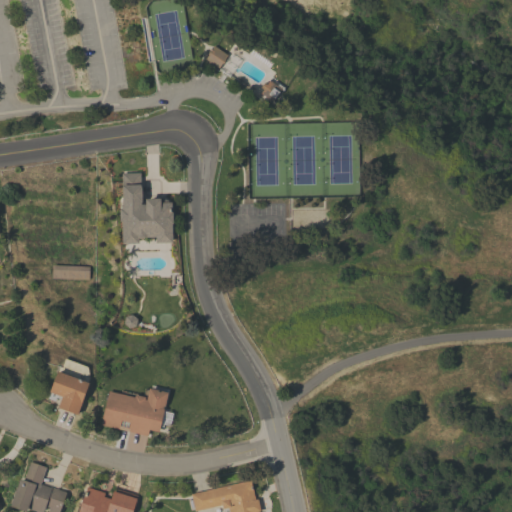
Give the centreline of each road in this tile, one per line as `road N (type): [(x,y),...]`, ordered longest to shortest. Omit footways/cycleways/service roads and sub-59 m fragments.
road 1 (residential): [(186,132),(199,149),(213,314),(272,414),(292,511)]
road 2 (residential): [(280,448),(197,467),(133,467),(4,413)]
road 3 (residential): [(0,158),(186,132)]
